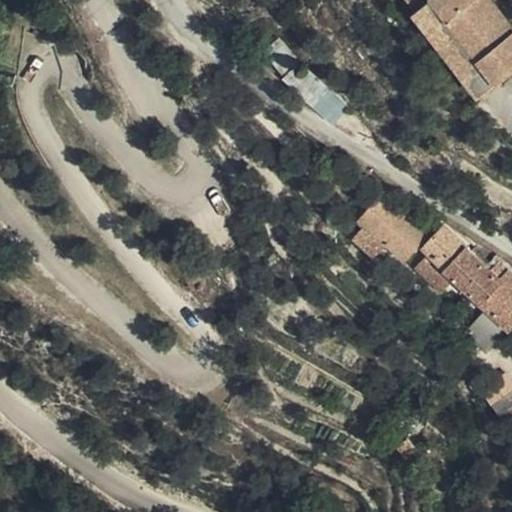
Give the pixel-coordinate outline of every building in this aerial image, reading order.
[(511,60),(511,32),(489,0),(422,0),(413,7),(470,92),(511,60)] [(421,253),(383,206),(355,230),(393,276),(421,253)] [(416,262),(471,327),(489,347),(491,350),(511,330),(511,313),(493,290),(487,297),(437,242),(416,262)] [(489,347),(471,327),(450,346),(469,368),(489,347)] [(476,428),(495,409),(483,396),(464,414),(476,428)] [(511,426),(495,409),(476,428),(490,445),(511,426)]
